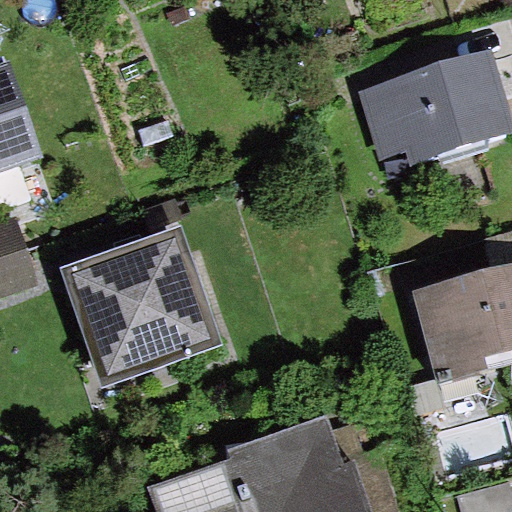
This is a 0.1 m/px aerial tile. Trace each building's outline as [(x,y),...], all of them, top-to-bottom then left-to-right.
[(511,127),(493,69),(376,107),(396,168),(426,158),(431,173),(511,145),(511,127)] [(0,171),(38,159),(8,73),(0,75),(0,171)] [(18,234),(0,239),(0,309),(39,296),(18,234)] [(181,247),(71,285),(109,396),(220,358),(181,247)] [(511,284),(430,308),(452,389),(489,378),(486,369),(511,361),(511,284)] [(237,479),(156,506),(157,511),(261,511),(262,511),(369,511),(358,481),(344,486),(329,441),(235,473),(237,479)] [(511,511),(511,483),(467,496),(471,511),(511,511)]
